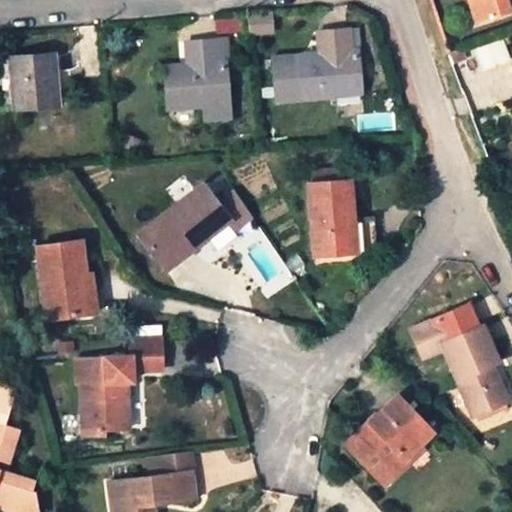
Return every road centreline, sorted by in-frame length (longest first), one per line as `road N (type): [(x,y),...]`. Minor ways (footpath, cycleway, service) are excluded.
road 1 (residential): [(275,479),(300,402),(463,209)]
road 2 (unclassified): [(463,209),(396,0)]
road 3 (residential): [(0,10),(139,0)]
